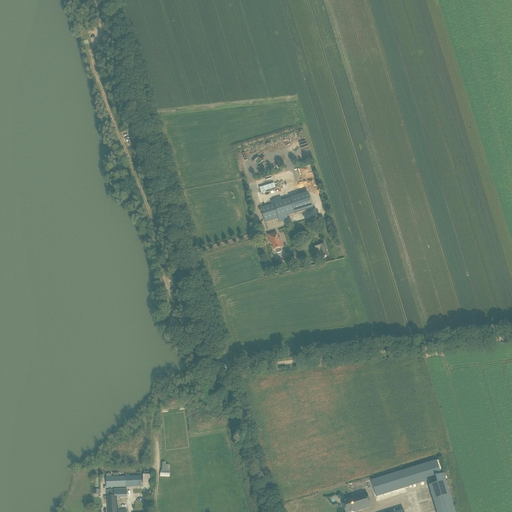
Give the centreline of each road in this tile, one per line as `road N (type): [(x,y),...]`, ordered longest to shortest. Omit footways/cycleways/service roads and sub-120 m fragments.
road 1 (unclassified): [(271,511),(110,0)]
road 2 (track): [(228,373),(511,340)]
